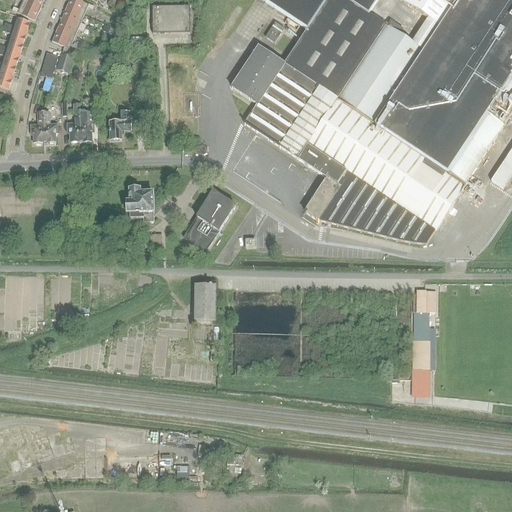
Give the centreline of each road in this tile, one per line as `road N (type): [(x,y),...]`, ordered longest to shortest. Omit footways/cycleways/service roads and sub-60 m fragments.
road 1 (track): [(0,402),(511,466)]
road 2 (residential): [(0,270),(511,278)]
road 3 (residential): [(17,167),(210,160)]
road 4 (residential): [(17,167),(32,62),(58,0)]
